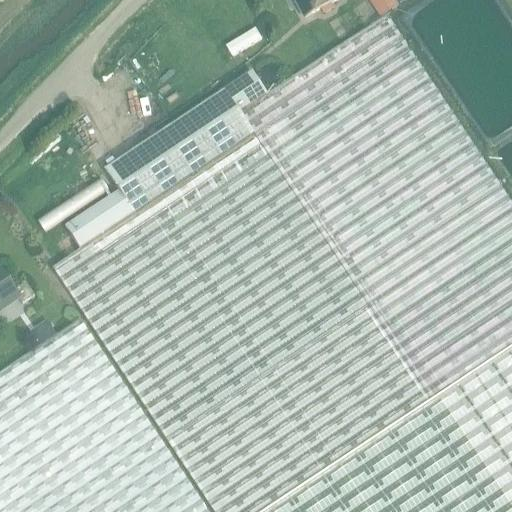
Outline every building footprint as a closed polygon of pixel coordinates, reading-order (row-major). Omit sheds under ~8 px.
[(297,0),(300,4),(297,5),(304,19),(339,0),(297,0)] [(391,0),(371,0),(383,18),(398,9),(391,0)] [(79,252),(52,270),(82,316),(212,511),(511,511),(511,206),(386,17),(265,96),(251,74),(169,127),(107,168),(123,192),(65,230),(77,248),(79,252)] [(22,306),(34,298),(25,285),(14,292),(1,271),(0,271),(0,310),(18,299),(22,306)] [(0,511),(203,511),(158,442),(162,439),(81,316),(77,319),(0,369),(0,511)]
